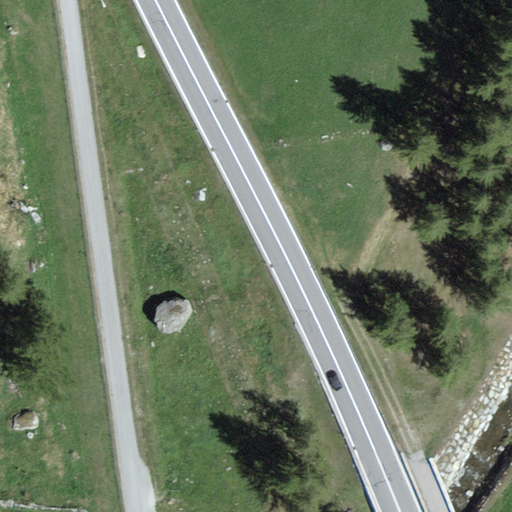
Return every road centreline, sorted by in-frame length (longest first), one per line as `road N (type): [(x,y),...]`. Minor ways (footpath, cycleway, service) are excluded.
road 1 (primary): [(155,0),(324,335),(399,511)]
road 2 (unclassified): [(70,0),(140,511)]
road 3 (track): [(415,458),(341,298)]
